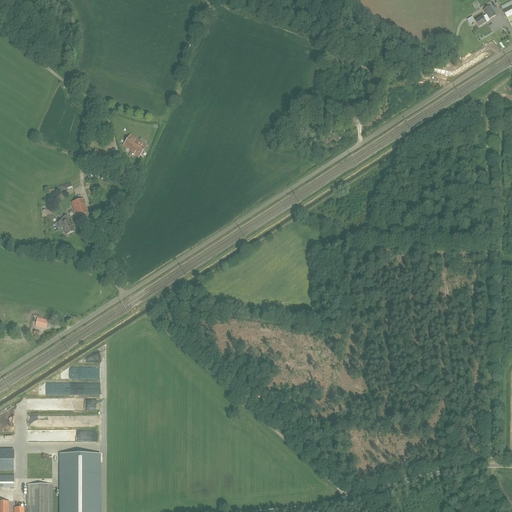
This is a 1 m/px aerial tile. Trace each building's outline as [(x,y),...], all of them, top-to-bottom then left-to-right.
[(509,22),(511,21),(511,1),(501,6),(509,22)] [(486,15),(488,18),(489,19),(496,15),(490,6),(484,10),(486,15)] [(485,20),(488,18),(486,15),(483,17),(483,16),(476,21),(479,27),(487,22),(485,20)] [(131,151),(139,140),(131,135),(123,145),(131,151)] [(139,140),(131,151),(135,153),(134,154),(139,157),(147,146),(139,140)] [(106,165),(110,155),(96,149),(92,159),(106,165)] [(96,178),(99,169),(87,165),(84,174),(96,178)] [(88,212),(84,200),(84,198),(71,203),(76,217),(88,212)] [(68,224),(70,223),(67,216),(63,217),(66,222),(64,223),(63,220),(62,221),(61,220),(60,220),(60,221),(59,221),(59,222),(58,223),(61,229),(63,228),(67,226),(67,225),(68,225),(68,224)] [(67,226),(63,228),(67,235),(74,231),(70,223),(68,224),(68,225),(67,225),(67,226)] [(46,328),(48,321),(37,318),(36,326),(46,328)] [(60,457),(59,511),(99,511),(99,457),(60,457)] [(0,487),(14,488),(14,475),(0,475),(0,487)] [(27,485),(27,507),(14,507),(14,511),(52,511),(52,485),(27,485)] [(0,501),(0,511),(8,511),(9,501),(0,501)]
